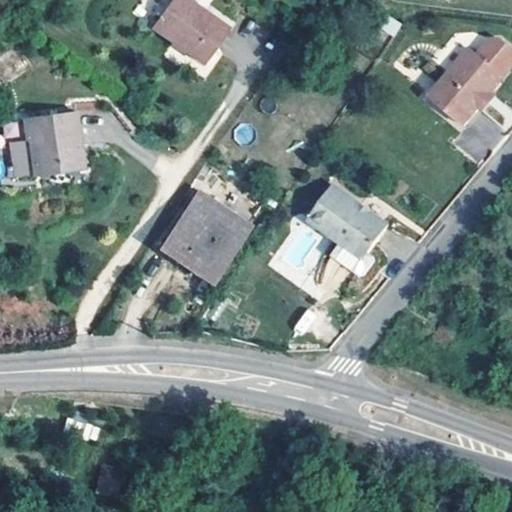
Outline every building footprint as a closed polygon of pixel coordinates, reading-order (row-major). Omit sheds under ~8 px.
[(231,38),(184,0),(177,0),(153,29),(174,46),(176,44),(191,56),(189,59),(203,71),(231,38)] [(412,20),(398,10),(389,20),(404,31),(412,20)] [(435,86),(471,116),(484,100),(498,83),(496,81),(511,59),(511,33),(505,27),(497,28),(484,44),(474,37),(435,86)] [(503,88),(498,83),(484,100),(489,104),(503,88)] [(75,152),(75,114),(17,114),(17,137),(20,137),(21,166),(57,166),(58,152),(75,152)] [(245,123),(232,133),(241,145),(254,136),(245,123)] [(75,167),(75,152),(58,152),(57,166),(75,167)] [(389,223),(335,183),(309,218),(342,242),(334,254),(364,276),(377,257),(369,250),(389,223)] [(245,222),(197,188),(159,241),(208,275),(245,222)] [(301,334),(317,314),(308,308),(293,328),(301,334)] [(63,435),(98,440),(100,423),(65,419),(63,435)]
